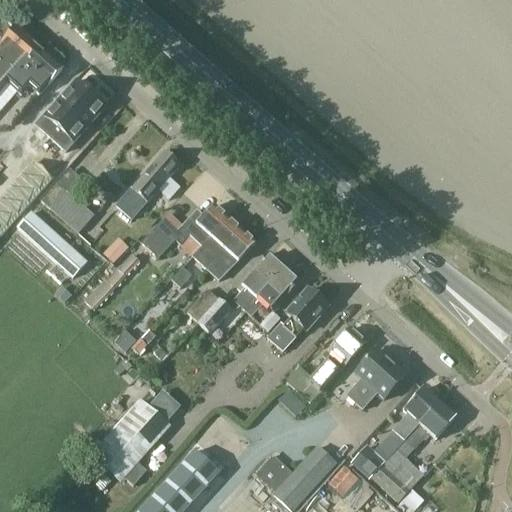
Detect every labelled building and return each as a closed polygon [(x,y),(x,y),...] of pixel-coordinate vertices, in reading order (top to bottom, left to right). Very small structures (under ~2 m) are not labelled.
[(0,92),(8,83),(11,86),(42,50),(18,28),(0,48),(0,92)] [(67,72),(42,50),(11,86),(22,96),(31,86),(44,97),(67,72)] [(65,154),(105,109),(75,83),(36,128),(65,154)] [(135,222),(161,193),(171,202),(182,190),(172,181),(182,169),(166,154),(118,208),(135,222)] [(59,182),(76,197),(86,185),(69,171),(59,182)] [(78,236),(94,218),(73,200),(76,197),(59,182),(40,203),(78,236)] [(180,229),(202,249),(227,220),(213,207),(202,220),(195,214),(180,229)] [(30,215),(17,230),(72,280),(86,265),(30,215)] [(158,261),(159,260),(180,236),(163,220),(140,245),(158,261)] [(227,220),(202,249),(193,259),(206,271),(241,232),(227,220)] [(241,232),(206,271),(219,283),(242,259),(242,260),(255,245),(241,232)] [(116,264),(130,246),(117,236),(103,254),(116,264)] [(132,252),(86,301),(96,311),(143,262),(132,252)] [(234,304),(241,310),(246,315),(286,270),(270,256),(249,280),(253,283),(234,304)] [(184,288),(192,272),(180,267),(172,283),(184,288)] [(301,284),(286,270),(246,315),(248,317),(260,303),(272,313),(274,315),(301,284)] [(209,288),(187,311),(212,335),(233,312),(209,288)] [(307,333),(329,309),(307,290),(286,314),(293,320),(286,328),(280,323),(267,338),(283,352),(303,330),(307,333)] [(280,320),(274,315),(272,313),(260,327),(268,334),(280,320)] [(126,352),(138,338),(126,329),(115,342),(126,352)] [(340,373),(366,343),(350,329),(324,359),(326,361),(310,379),(297,369),(284,384),(309,406),(319,395),(320,395),(340,373)] [(149,331),(133,346),(140,353),(155,337),(149,331)] [(362,381),(348,397),(356,403),(365,412),(379,396),(386,402),(407,378),(391,364),(375,349),(354,373),(362,381)] [(392,432),(403,443),(439,404),(423,389),(402,412),(409,420),(402,428),(398,426),(392,432)] [(388,459),(369,481),(388,499),(404,482),(394,473),(428,436),(435,442),(456,419),(439,404),(403,443),(388,459)] [(169,421),(154,407),(147,415),(136,407),(91,457),(116,479),(169,421)] [(201,434),(218,449),(232,434),(215,419),(201,434)] [(295,511),(359,440),(340,424),(292,477),(271,458),(255,476),(295,511)] [(195,453),(141,511),(185,511),(219,475),(195,453)] [(346,466),(328,484),(343,498),(361,480),(346,466)]
